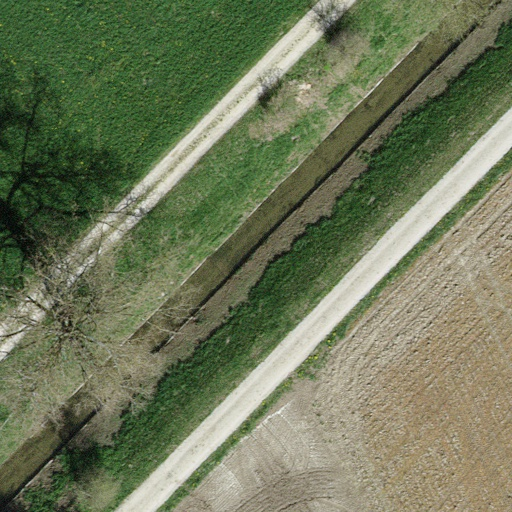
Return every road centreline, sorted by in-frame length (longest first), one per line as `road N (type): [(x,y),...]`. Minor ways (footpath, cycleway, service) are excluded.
road 1 (track): [(511,123),(129,511)]
road 2 (track): [(0,335),(328,0)]
